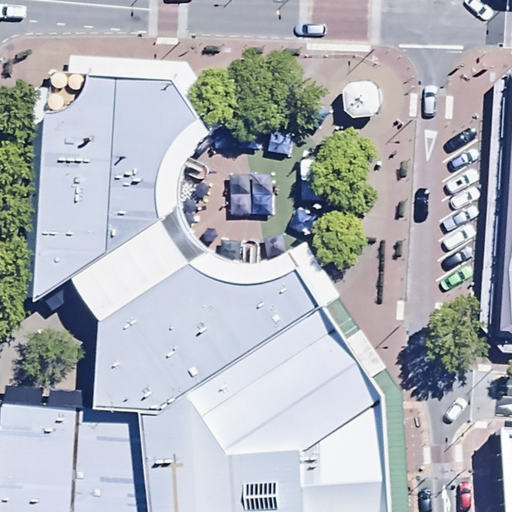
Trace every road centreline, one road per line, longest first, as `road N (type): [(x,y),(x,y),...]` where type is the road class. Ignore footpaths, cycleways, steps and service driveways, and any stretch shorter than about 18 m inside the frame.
road 1 (unclassified): [(435,392),(425,291),(434,19)]
road 2 (tertiary): [(434,19),(197,8)]
road 3 (tertiary): [(197,8),(0,3)]
road 4 (unclassified): [(443,511),(435,392)]
